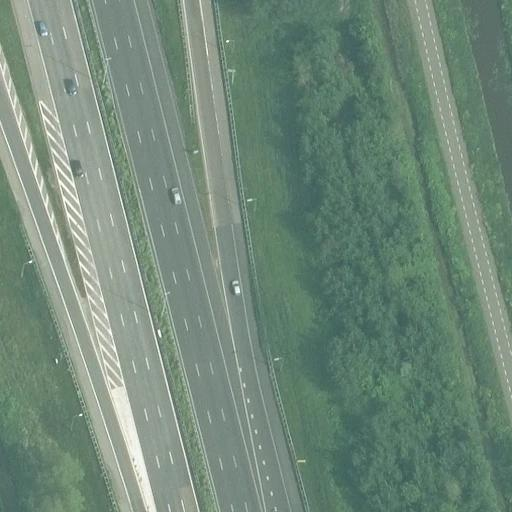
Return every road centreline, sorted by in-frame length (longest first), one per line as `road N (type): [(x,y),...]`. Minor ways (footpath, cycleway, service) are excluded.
road 1 (motorway): [(239,511),(111,0)]
road 2 (motorway): [(50,0),(177,511)]
road 3 (motorway): [(244,511),(229,269),(189,0)]
road 4 (motorway): [(0,113),(144,511)]
road 5 (unclassified): [(511,380),(420,0)]
